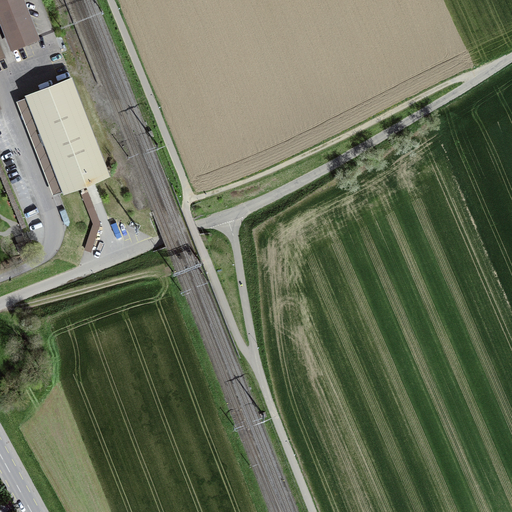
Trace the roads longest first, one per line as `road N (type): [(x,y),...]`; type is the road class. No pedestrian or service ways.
road 1 (track): [(496,69),(457,80),(244,183),(188,199)]
road 2 (unclassified): [(227,218),(297,186),(511,59)]
road 3 (unclassified): [(0,304),(227,218)]
road 4 (unclassified): [(256,362),(316,511)]
road 5 (unclassified): [(256,362),(227,218)]
road 6 (track): [(145,274),(34,303),(4,302)]
